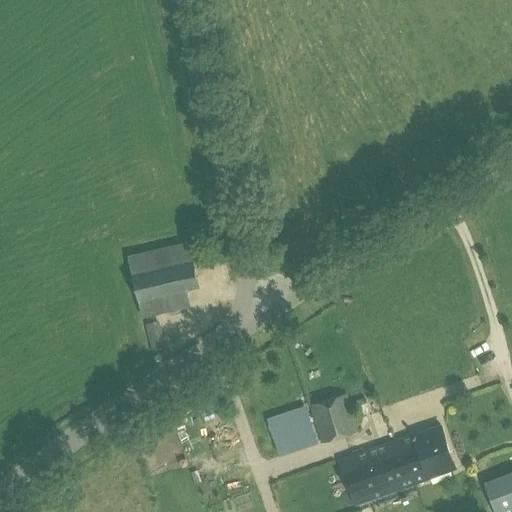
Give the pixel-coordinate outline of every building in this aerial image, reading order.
[(192,306),(188,290),(201,287),(194,259),(190,242),(132,256),(136,272),(135,273),(142,301),(143,301),(147,317),(192,306)] [(147,324),(153,346),(154,351),(166,348),(160,321),(147,324)] [(321,443),(359,431),(348,393),(310,405),(321,443)] [(341,459),(358,511),(366,511),(373,510),(373,511),(423,511),(439,506),(429,478),(456,468),(441,425),(414,434),(341,459)] [(511,511),(511,470),(490,480),(501,511),(511,511)]
